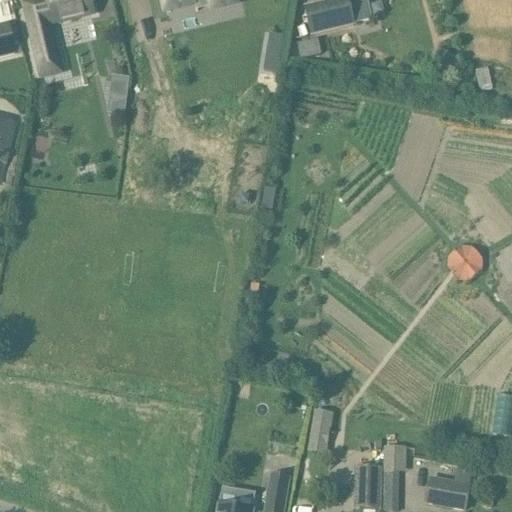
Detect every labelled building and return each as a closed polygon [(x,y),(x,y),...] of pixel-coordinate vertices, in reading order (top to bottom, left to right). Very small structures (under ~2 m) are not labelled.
[(49,27),(94,16),(89,0),(45,0),(46,4),(25,9),(33,42),(32,42),(41,80),(60,75),(49,27)] [(161,0),(165,14),(194,7),(192,0),(208,0),(211,12),(236,6),(234,0),(161,0)] [(346,1),(304,11),(311,38),(353,28),(372,23),(366,0),(356,0),(346,2),(346,1)] [(0,60),(15,57),(8,30),(0,31),(0,60)] [(297,47),(300,62),(321,58),(318,43),(297,47)] [(492,90),(487,70),(476,73),(481,93),(492,90)] [(117,112),(116,120),(124,121),(125,113),(117,112)] [(0,169),(2,170),(0,176),(0,182),(10,141),(0,138),(0,169)] [(459,282),(468,282),(481,271),(481,263),(470,249),(461,248),(448,259),(448,269),(459,282)] [(327,456),(331,414),(313,412),(309,454),(327,456)] [(478,438),(511,439),(511,422),(479,420),(478,438)] [(382,470),(355,469),(353,511),(380,511),(382,470)] [(455,483),(469,484),(471,470),(456,469),(455,483)] [(398,511),(399,474),(384,473),(382,511),(398,511)] [(285,511),(291,482),(273,479),(266,511),(285,511)] [(466,511),(471,487),(430,479),(425,507),(453,511),(466,511)]
